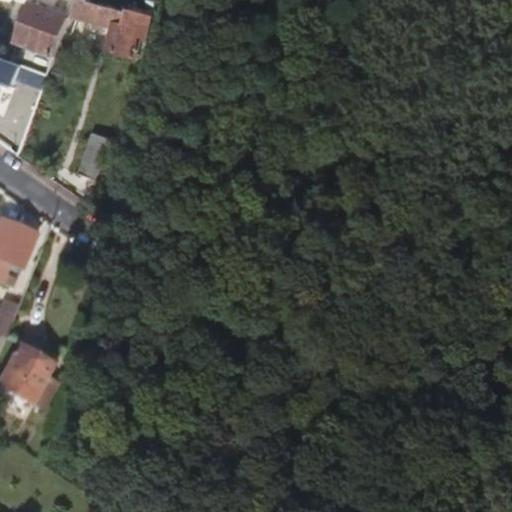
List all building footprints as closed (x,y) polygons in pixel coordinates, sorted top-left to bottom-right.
[(109,9),(123,13),(126,0),(79,0),(79,1),(91,4),(109,9)] [(142,47),(153,50),(160,24),(137,17),(136,22),(90,8),(91,4),(79,1),(73,18),(115,30),(109,52),(138,62),(142,47)] [(18,45),(56,62),(72,22),(33,7),(18,45)] [(109,153),(90,147),(80,174),(98,181),(109,153)] [(0,282),(3,276),(8,265),(20,271),(34,236),(0,219),(0,282)] [(17,282),(3,276),(0,282),(0,284),(13,291),(17,282)] [(0,339),(4,341),(17,306),(4,301),(0,311),(0,339)] [(48,364),(15,351),(4,377),(38,391),(48,364)]
